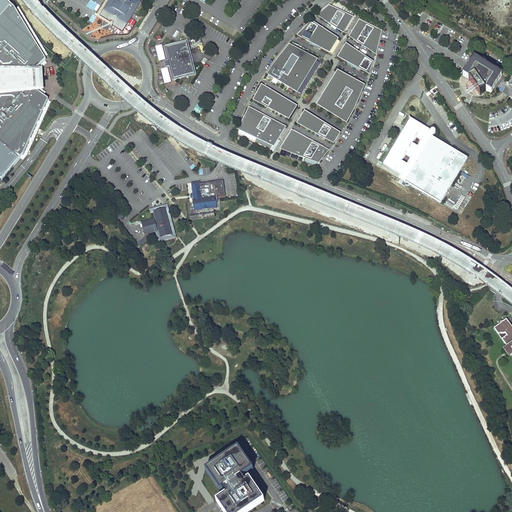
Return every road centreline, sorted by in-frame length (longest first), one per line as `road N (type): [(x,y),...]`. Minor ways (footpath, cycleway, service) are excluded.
road 1 (unclassified): [(248,157),(444,246),(496,283)]
road 2 (unclassified): [(503,260),(248,157)]
road 3 (tertiary): [(13,281),(18,258),(116,106)]
road 4 (residential): [(383,0),(491,152)]
road 5 (tertiary): [(91,89),(0,238)]
road 6 (primary): [(34,486),(29,389),(9,315)]
road 7 (primary): [(0,358),(34,486)]
